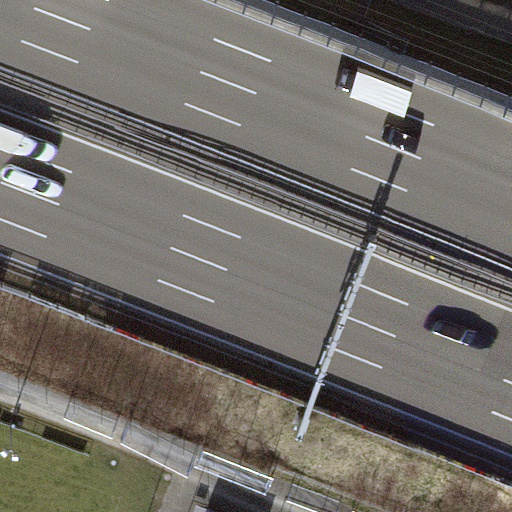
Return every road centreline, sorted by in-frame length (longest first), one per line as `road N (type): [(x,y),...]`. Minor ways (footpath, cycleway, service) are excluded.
road 1 (motorway): [(0,181),(511,382)]
road 2 (motorway): [(511,195),(12,0)]
road 3 (unknown): [(159,511),(161,489),(0,410)]
